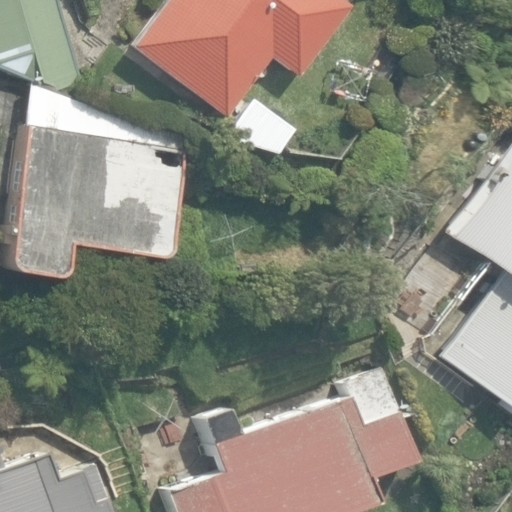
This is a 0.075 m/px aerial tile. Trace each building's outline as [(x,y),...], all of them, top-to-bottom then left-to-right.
[(0,0),(0,67),(28,74),(27,80),(81,100),(49,0),(0,0)] [(151,0),(119,43),(214,113),(257,54),(290,78),(342,8),(331,0),(151,0)] [(85,112),(82,101),(27,80),(15,135),(0,235),(0,268),(1,270),(43,278),(46,276),(53,272),(58,244),(84,248),(146,258),(159,260),(186,133),(149,125),(85,112)] [(216,138),(268,153),(286,127),(243,98),(216,138)] [(428,358),(511,418),(511,126),(510,125),(433,232),(490,272),(428,358)] [(156,489),(163,511),(322,511),(360,499),(352,475),(398,459),(367,368),(331,380),(336,395),(226,433),(218,408),(191,417),(210,470),(156,489)] [(0,464),(0,511),(98,511),(93,497),(81,502),(70,470),(47,478),(38,451),(0,464)]
